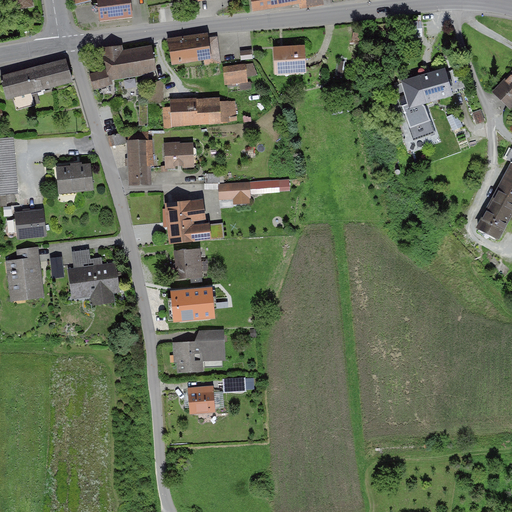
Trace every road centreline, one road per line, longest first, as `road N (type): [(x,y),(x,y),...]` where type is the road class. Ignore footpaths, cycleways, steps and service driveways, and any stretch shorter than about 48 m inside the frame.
road 1 (residential): [(68,42),(133,241),(155,340),(167,497)]
road 2 (secondary): [(455,1),(68,42)]
